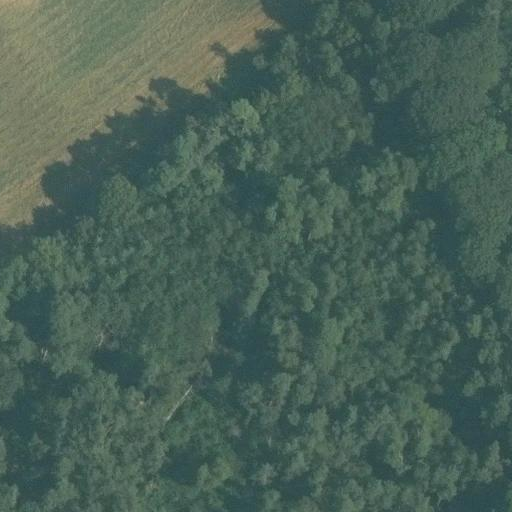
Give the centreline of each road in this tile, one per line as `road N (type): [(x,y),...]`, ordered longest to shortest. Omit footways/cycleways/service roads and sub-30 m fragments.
road 1 (track): [(0,271),(338,6),(391,9)]
road 2 (track): [(511,243),(423,56),(386,0)]
